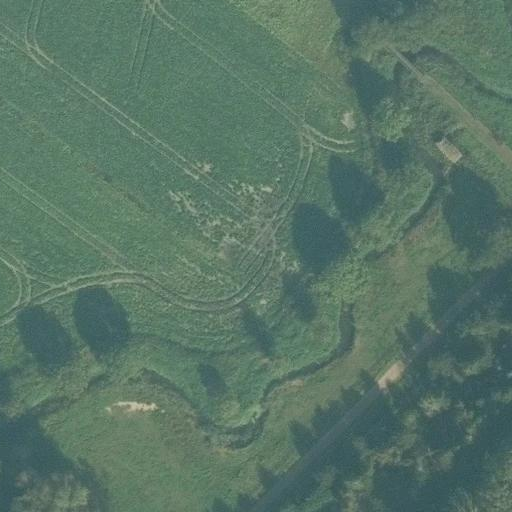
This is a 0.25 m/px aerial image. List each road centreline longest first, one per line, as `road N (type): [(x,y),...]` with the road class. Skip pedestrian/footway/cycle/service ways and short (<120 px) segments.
road 1 (track): [(257,511),(511,257)]
road 2 (track): [(511,174),(421,82)]
